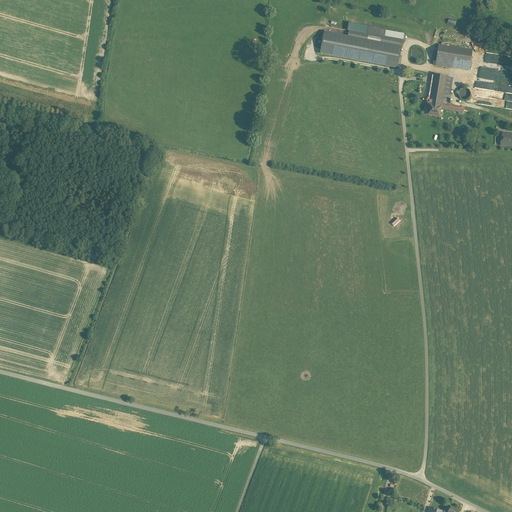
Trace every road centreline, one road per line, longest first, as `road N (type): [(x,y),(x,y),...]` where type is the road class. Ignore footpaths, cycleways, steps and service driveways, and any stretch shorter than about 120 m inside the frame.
road 1 (track): [(66,388),(112,269),(9,240),(19,177),(0,166)]
road 2 (unclassified): [(264,436),(0,371)]
road 3 (unclassified): [(484,511),(393,467),(264,436)]
